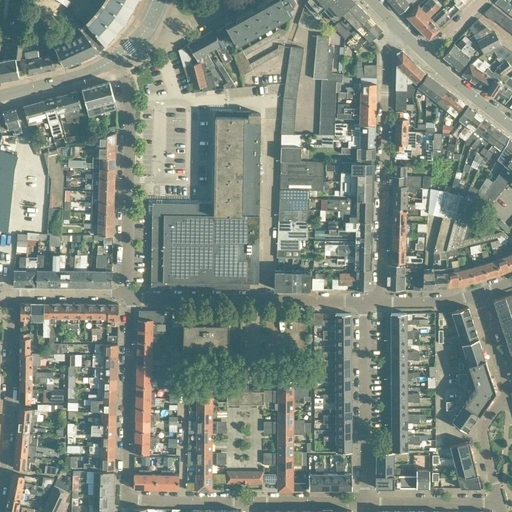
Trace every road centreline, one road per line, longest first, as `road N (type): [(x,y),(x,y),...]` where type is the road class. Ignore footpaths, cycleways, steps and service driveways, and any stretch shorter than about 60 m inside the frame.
road 1 (residential): [(379,301),(387,52),(401,32)]
road 2 (residential): [(124,293),(129,107),(115,59)]
road 3 (residential): [(130,297),(125,500)]
road 4 (residential): [(364,501),(363,301)]
road 5 (residential): [(0,486),(9,293)]
road 6 (residential): [(364,501),(499,502)]
road 7 (residential): [(125,500),(250,501)]
road 8 (residential): [(130,297),(254,299)]
road 9 (tertiary): [(0,95),(115,59)]
